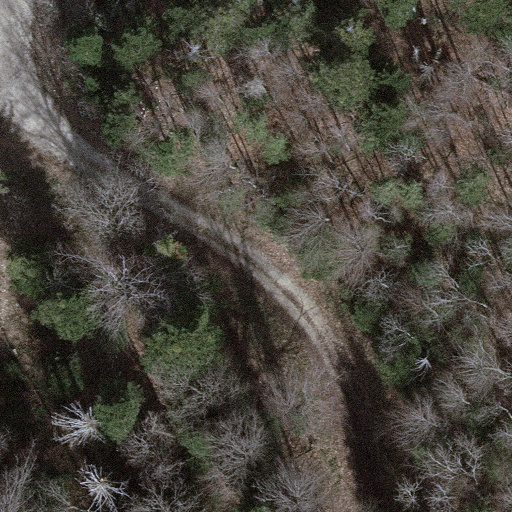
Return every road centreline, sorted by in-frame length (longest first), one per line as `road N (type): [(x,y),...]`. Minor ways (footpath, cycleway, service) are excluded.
road 1 (track): [(18,0),(14,71),(42,135),(233,261),(304,338),(367,511)]
road 2 (track): [(304,338),(387,421),(456,511)]
road 3 (track): [(0,317),(42,135)]
